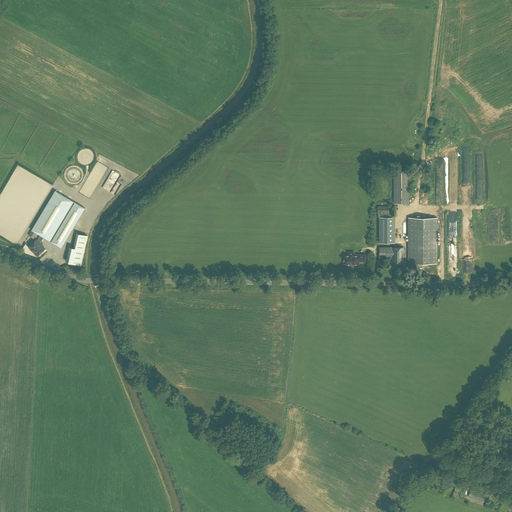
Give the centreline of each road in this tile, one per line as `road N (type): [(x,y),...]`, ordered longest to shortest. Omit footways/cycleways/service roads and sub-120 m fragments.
road 1 (unclassified): [(101,281),(455,285),(511,277)]
road 2 (unclassified): [(428,458),(511,347)]
